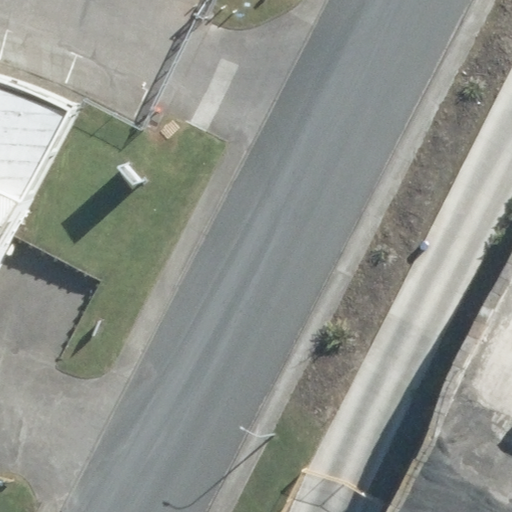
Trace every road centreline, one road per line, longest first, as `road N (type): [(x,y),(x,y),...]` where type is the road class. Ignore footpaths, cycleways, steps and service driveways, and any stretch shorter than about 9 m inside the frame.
road 1 (residential): [(377,0),(94,511)]
road 2 (unknown): [(331,82),(169,0)]
